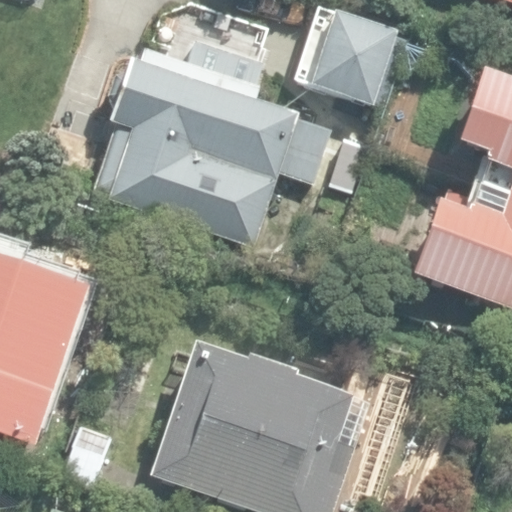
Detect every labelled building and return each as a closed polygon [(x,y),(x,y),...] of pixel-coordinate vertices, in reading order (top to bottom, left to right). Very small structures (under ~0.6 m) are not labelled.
[(511,0),(484,0),(511,9),(511,0)] [(306,88),(371,111),(397,36),(333,13),(306,88)] [(249,104),(260,67),(193,46),(186,69),(140,54),(136,66),(124,62),(103,129),(116,133),(97,191),(106,194),(102,206),(250,252),(274,175),(312,187),(328,135),(292,124),(294,118),(249,104)] [(485,155),(474,188),(511,200),(511,88),(478,77),(455,144),(485,155)] [(511,200),(474,188),(466,213),(437,204),(411,280),(511,313),(511,200)] [(0,462),(4,464),(12,441),(34,448),(87,292),(0,262),(0,462)] [(149,482),(244,511),(330,511),(365,406),(192,348),(149,482)] [(72,458),(93,467),(104,438),(84,429),(72,458)]
